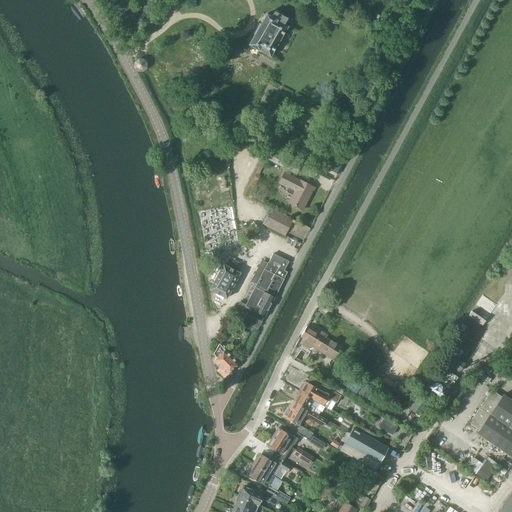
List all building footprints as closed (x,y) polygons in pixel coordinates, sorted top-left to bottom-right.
[(270,57),(284,32),(288,26),(284,24),(287,19),(274,11),(271,17),(266,14),(260,24),(259,24),(253,34),(254,34),(248,45),(270,57)] [(328,170),(337,175),(347,158),(338,153),(328,170)] [(284,167),(296,174),(300,166),(288,160),(284,167)] [(288,203),(302,210),(310,195),(308,193),(311,187),(285,173),(279,183),(288,188),(286,192),(292,196),(288,203)] [(270,208),(262,224),(284,235),(292,219),(270,208)] [(256,223),(254,223),(253,221),(243,225),(247,236),(268,229),(256,223)] [(238,310),(261,323),(264,317),(264,316),(287,272),(284,270),(289,261),(273,253),(268,263),(267,262),(245,305),(240,303),(236,310),(238,310)] [(225,261),(209,290),(226,299),(231,289),(234,290),(237,283),(235,282),(239,273),(235,272),(237,268),(233,265),(225,261)] [(261,323),(238,310),(233,320),(256,332),(261,323)] [(496,319),(482,310),(478,317),(492,326),(494,321),(496,319)] [(314,331),(307,326),(301,336),(306,340),(302,345),(308,349),(313,347),(314,345),(315,345),(319,339),(323,341),(325,338),(327,335),(316,328),(314,331)] [(341,348),(325,338),(323,341),(319,339),(315,345),(314,345),(313,347),(328,357),(330,355),(335,358),(341,348)] [(239,364),(234,359),(237,357),(232,351),(229,354),(219,344),(213,354),(216,358),(213,361),(220,368),(217,371),(223,378),(226,375),(227,375),(239,364)] [(448,352),(443,360),(459,372),(465,363),(448,352)] [(344,365),(337,361),(333,366),(340,370),(344,365)] [(440,365),(436,372),(453,384),(458,377),(440,365)] [(352,376),(344,370),(337,379),(346,385),(352,376)] [(453,384),(434,371),(431,375),(445,384),(439,392),(445,395),(445,396),(453,384)] [(377,384),(367,378),(360,388),(370,395),(377,384)] [(313,386),(305,381),(299,392),(306,396),(305,397),(312,401),(318,404),(319,403),(326,408),(331,399),(336,402),(340,395),(315,382),(313,386)] [(511,457),(511,401),(503,395),(502,397),(492,390),(469,423),(479,430),(477,434),(511,457)] [(293,401),(312,412),(314,408),(310,405),(312,401),(305,397),(306,396),(299,392),(293,401)] [(421,415),(429,402),(418,395),(410,408),(421,415)] [(312,412),(293,401),(284,417),(299,425),(305,413),(307,414),(306,417),(323,426),(326,420),(323,418),(312,412)] [(397,427),(383,419),(378,427),(392,435),(397,427)] [(273,437),(290,448),(292,444),(293,445),(297,439),(292,435),(291,436),(282,431),(283,430),(278,427),(275,432),(276,432),(273,437)] [(388,448),(368,437),(353,428),(344,444),(379,463),(388,448)] [(313,435),(309,442),(315,446),(319,439),(313,435)] [(290,448),(273,437),(270,442),(269,441),(266,446),(271,449),(271,448),(274,450),(271,455),(282,461),(288,451),(293,454),(295,451),(290,448)] [(333,439),(330,444),(337,448),(340,443),(333,439)] [(313,458),(302,451),(300,454),(295,451),(293,454),(306,463),(309,464),(313,458)] [(252,465),(274,478),(274,477),(273,476),(279,467),(287,472),(291,466),(282,461),(271,455),(269,460),(260,454),(257,460),(255,459),(252,465)] [(251,470),(248,476),(262,484),(268,487),(265,492),(275,497),(286,504),(290,497),(279,490),(277,492),(270,488),(271,486),(270,485),(274,478),(252,465),(249,469),(251,470)] [(378,474),(368,467),(367,467),(356,484),(367,491),(378,474)] [(239,490),(237,496),(254,503),(260,506),(263,498),(272,502),(275,497),(265,492),(265,493),(258,488),(256,492),(243,486),(241,491),(239,490)] [(488,489),(484,494),(489,497),(493,492),(488,489)] [(236,502),(234,507),(242,511),(241,511),(255,511),(258,505),(257,505),(254,503),(237,496),(235,501),(236,502)] [(371,500),(369,499),(365,497),(359,507),(364,510),(371,500)] [(354,511),(356,509),(344,502),(337,511),(354,511)]
